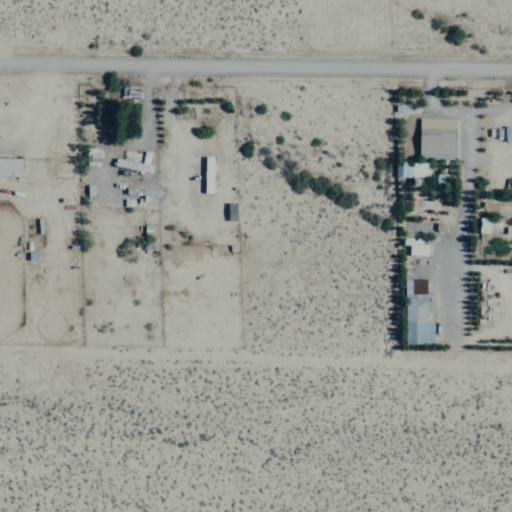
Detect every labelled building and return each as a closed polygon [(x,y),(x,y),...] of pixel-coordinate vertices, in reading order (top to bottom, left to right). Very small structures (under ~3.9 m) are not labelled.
[(455,119),(418,118),(417,159),(454,160),(455,119)] [(19,159),(0,158),(0,176),(19,177),(19,159)] [(428,163),(410,163),(409,176),(427,176),(428,163)] [(478,233),(488,233),(489,218),(479,218),(478,233)] [(426,256),(426,240),(407,240),(408,256),(426,256)] [(404,345),(432,344),(432,322),(426,322),(425,279),(403,280),(404,345)]
